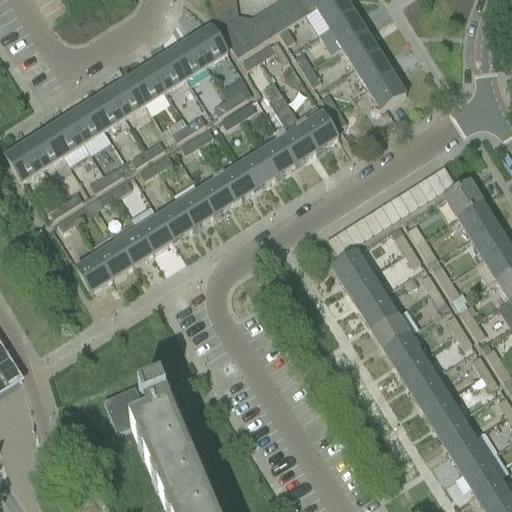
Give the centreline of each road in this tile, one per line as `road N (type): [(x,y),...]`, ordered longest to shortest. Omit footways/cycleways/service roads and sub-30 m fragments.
road 1 (residential): [(335,511),(245,375),(215,318),(215,287),(488,117)]
road 2 (residential): [(15,0),(56,66),(79,67),(157,20),(165,0)]
